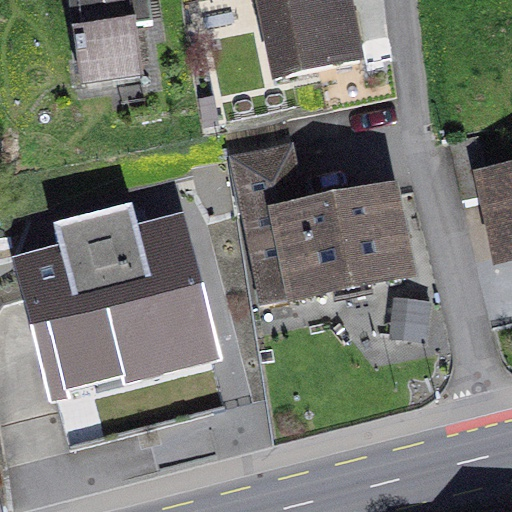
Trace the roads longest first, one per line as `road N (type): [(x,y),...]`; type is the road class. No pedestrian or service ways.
road 1 (residential): [(497,455),(431,190),(403,0)]
road 2 (secondary): [(271,511),(497,455)]
